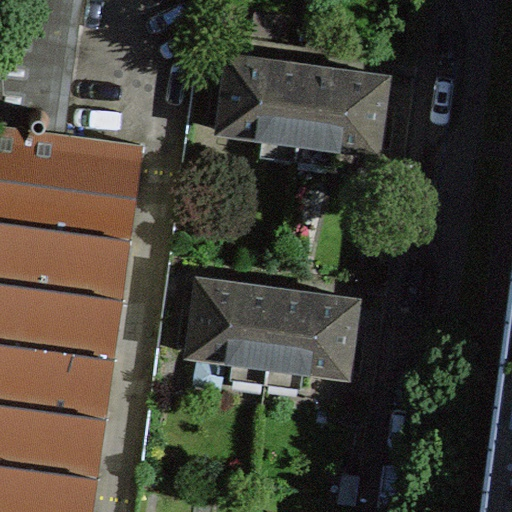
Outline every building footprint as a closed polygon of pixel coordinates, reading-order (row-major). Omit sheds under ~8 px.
[(0,511),(91,511),(96,478),(97,479),(98,474),(96,474),(104,419),(105,420),(106,414),(105,414),(112,360),(114,360),(114,355),(113,355),(120,300),(122,300),(122,296),(121,295),(128,241),(130,241),(131,236),(129,236),(141,148),(142,149),(143,144),(138,143),(138,144),(59,133),(66,84),(73,32),(78,2),(78,0),(3,0),(1,17),(0,24),(0,511)] [(228,53),(218,128),(298,139),(308,64),(228,53)] [(377,150),(387,75),(308,64),(298,139),(377,150)] [(511,511),(511,258),(502,333),(478,511),(511,511)] [(268,362),(278,287),(198,276),(188,351),(268,362)] [(347,373),(357,298),(278,287),(268,362),(347,373)]
